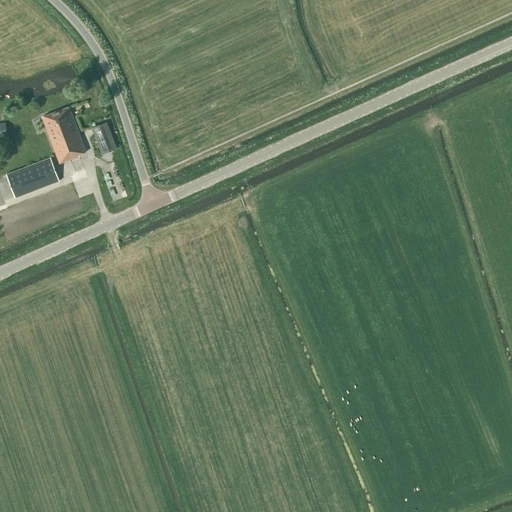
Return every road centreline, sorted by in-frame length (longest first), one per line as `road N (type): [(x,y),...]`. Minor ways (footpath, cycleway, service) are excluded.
road 1 (secondary): [(156,206),(511,46)]
road 2 (unclassified): [(156,206),(115,85),(93,43),(50,0)]
road 3 (secondary): [(0,275),(156,206)]
